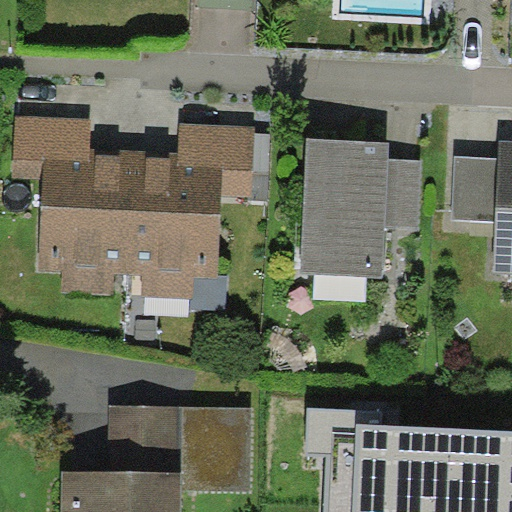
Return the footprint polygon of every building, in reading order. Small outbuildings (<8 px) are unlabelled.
[(91,119),(15,117),(14,176),(40,177),(38,271),(62,271),(62,294),(115,295),(115,272),(128,273),(131,148),(90,147),(91,119)] [(176,149),(131,148),(128,273),(142,273),(141,294),(191,295),(191,274),(217,274),(219,197),(253,198),(255,126),(177,125),(176,149)] [(388,142),(306,138),(300,274),(382,278),(385,229),(387,159),(388,142)] [(511,139),(500,138),(499,159),(496,222),(494,272),(511,273),(511,139)] [(452,219),(496,222),(499,159),(456,156),(452,219)] [(421,160),(387,159),(385,229),(419,230),(421,160)] [(252,406),(111,405),(110,471),(63,471),(62,511),(181,511),(181,491),(251,491),(252,406)] [(383,410),(309,407),(306,455),(327,456),(324,511),(511,511),(511,430),(382,424),(383,410)]
